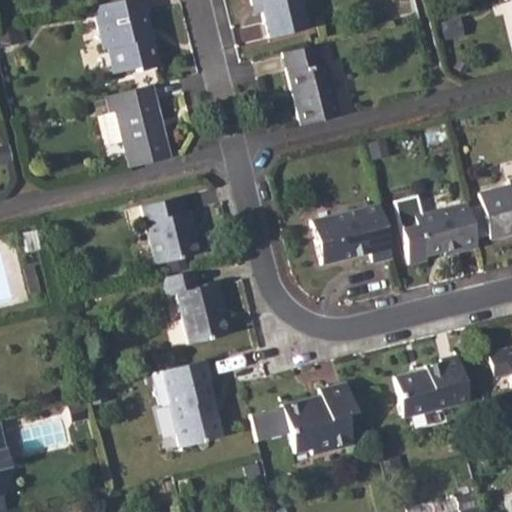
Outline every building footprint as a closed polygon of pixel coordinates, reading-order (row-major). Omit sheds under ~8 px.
[(144,0),(117,0),(90,7),(101,48),(105,47),(110,70),(133,65),(134,70),(156,64),(148,33),(145,34),(142,23),(146,23),(143,11),(147,10),(144,0)] [(250,0),(252,4),(258,2),(260,14),(267,38),(305,28),(297,0),(250,0)] [(459,17),(441,21),(446,40),(464,35),(459,17)] [(327,41),(293,49),(311,123),(350,113),(337,60),(331,62),(327,41)] [(150,85),(104,96),(107,113),(101,114),(108,144),(121,141),(128,168),(169,157),(150,85)] [(511,176),(507,178),(508,184),(480,191),(491,237),(511,232),(511,176)] [(413,190),(390,196),(405,258),(423,254),(422,250),(440,245),(453,242),(454,246),(473,242),(463,197),(418,208),(413,190)] [(181,194),(140,203),(155,261),(194,252),(188,230),(192,229),(186,207),(184,207),(181,194)] [(390,255),(377,202),(308,218),(319,263),(368,251),(370,259),(390,255)] [(192,268),(160,277),(165,293),(173,292),(186,340),(223,331),(217,306),(222,305),(216,280),(196,284),(192,268)] [(511,350),(502,352),(501,346),(481,351),(487,374),(509,368),(510,371),(507,376),(511,391),(511,390),(511,350)] [(420,368),(392,376),(397,394),(395,395),(401,414),(465,398),(454,352),(436,356),(437,360),(418,364),(420,368)] [(203,358),(151,371),(160,403),(166,401),(178,444),(219,434),(206,380),(208,379),(203,358)] [(305,397),(279,403),(292,451),(310,446),(311,452),(350,442),(343,412),(351,410),(344,381),(313,387),(316,397),(306,400),(305,397)] [(0,420),(0,493),(5,492),(0,468),(0,467),(11,465),(0,420)]
